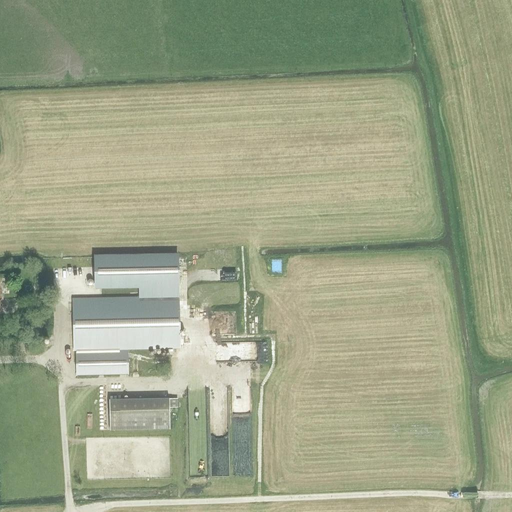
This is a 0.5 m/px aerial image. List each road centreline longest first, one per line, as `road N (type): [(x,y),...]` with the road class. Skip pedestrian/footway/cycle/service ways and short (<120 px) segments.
road 1 (track): [(82,511),(127,503),(511,495)]
road 2 (track): [(62,382),(198,379),(197,324)]
road 3 (track): [(62,382),(70,511)]
